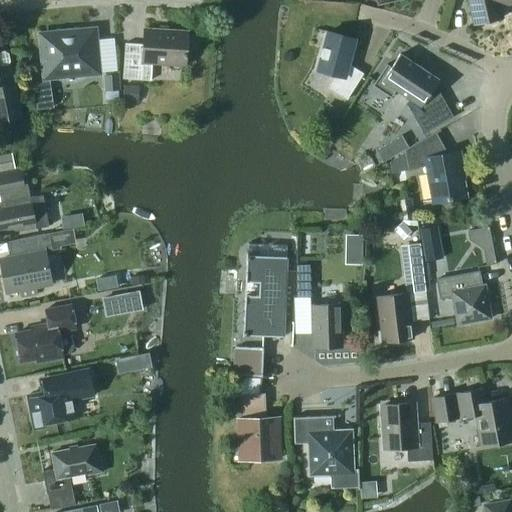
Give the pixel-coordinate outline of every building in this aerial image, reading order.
[(511,3),(511,0),(469,0),(475,24),(503,17),(500,6),(511,3)] [(80,28),(56,30),(56,33),(42,34),(45,77),(52,77),(52,80),(93,76),(92,73),(99,72),(96,34),(80,28)] [(186,66),(188,31),(145,29),(144,44),(126,43),(123,79),(151,80),(152,64),(186,66)] [(328,32),(318,70),(338,76),(330,89),(347,100),(364,73),(349,64),(356,39),(328,32)] [(0,121),(21,117),(15,84),(3,86),(0,69),(0,66),(8,65),(11,61),(9,53),(6,51),(0,52),(0,121)] [(424,133),(454,117),(436,85),(439,80),(400,54),(392,67),(388,64),(373,85),(391,97),(396,90),(411,99),(407,104),(424,133)] [(121,90),(119,74),(104,75),(105,91),(121,90)] [(140,86),(124,85),(123,102),(139,103),(140,86)] [(333,122),(340,110),(328,103),(321,114),(333,122)] [(444,154),(432,134),(409,147),(405,149),(405,154),(391,162),(394,181),(395,182),(396,183),(405,181),(406,180),(406,179),(405,170),(426,166),(432,201),(447,198),(448,200),(466,197),(461,171),(463,170),(460,151),(444,154)] [(394,139),(401,152),(405,149),(409,147),(402,134),(394,139)] [(0,171),(16,168),(13,153),(0,155),(0,171)] [(26,190),(22,169),(0,172),(0,192),(2,202),(0,202),(0,235),(50,226),(44,195),(31,197),(29,189),(26,190)] [(400,201),(404,221),(415,219),(412,199),(400,201)] [(83,213),(61,217),(63,229),(85,225),(83,213)] [(394,231),(403,240),(412,232),(403,222),(394,231)] [(438,226),(420,229),(426,262),(444,259),(438,226)] [(38,294),(36,286),(51,284),(45,252),(53,250),(51,241),(74,236),(73,229),(20,239),(23,255),(2,259),(8,292),(21,289),(22,297),(38,294)] [(364,234),(350,234),(350,246),(363,247),(364,234)] [(400,246),(406,293),(425,291),(420,243),(400,246)] [(246,295),(244,335),(284,337),(287,257),(247,255),(246,281),(260,281),(259,296),(246,295)] [(311,297),(310,265),(297,266),(297,297),(311,297)] [(458,324),(492,318),(485,284),(473,287),(470,273),(437,279),(441,298),(453,296),(458,324)] [(383,342),(414,338),(409,293),(377,297),(383,342)] [(123,314),(120,294),(102,298),(106,318),(123,314)] [(59,336),(59,331),(76,328),(72,304),(46,309),(49,323),(40,325),(41,328),(16,332),(22,361),(38,358),(38,361),(63,357),(63,354),(71,353),(73,351),(74,347),(72,338),(69,335),(66,334),(59,336)] [(343,346),(341,304),(310,305),(310,321),(314,321),(315,347),(343,346)] [(233,375),(262,376),(263,348),(234,347),(233,375)] [(130,371),(127,358),(116,360),(119,374),(130,371)] [(41,392),(28,395),(34,426),(77,417),(73,399),(94,395),(90,371),(61,377),(39,380),(41,392)] [(261,416),(261,409),(249,410),(248,398),(260,397),(260,393),(261,378),(241,377),(240,394),(241,417),(261,416)] [(483,447),(511,441),(511,430),(506,398),(485,402),(483,388),(434,397),(438,422),(477,415),(483,447)] [(417,435),(415,404),(382,406),(384,447),(407,446),(408,461),(433,460),(431,434),(417,435)] [(325,416),(308,416),(311,474),(333,474),(334,488),(360,487),(359,471),(353,471),(351,430),(325,431),(325,416)] [(248,448),(248,460),(280,458),(279,417),(239,418),(240,448),(248,448)] [(99,458),(96,444),(52,452),(56,469),(43,471),(47,493),(73,488),(70,476),(88,472),(89,475),(103,472),(101,458),(99,458)] [(481,505),(480,496),(471,497),(472,507),(481,505)] [(511,511),(510,500),(485,505),(486,511),(511,511)] [(101,504),(102,511),(118,511),(116,501),(101,504)]
